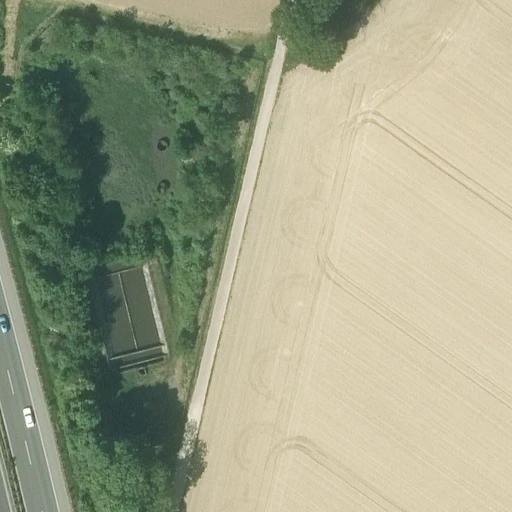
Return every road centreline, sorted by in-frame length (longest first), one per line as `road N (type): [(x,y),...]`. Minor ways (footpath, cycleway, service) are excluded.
road 1 (track): [(291,0),(173,511)]
road 2 (motorway): [(43,511),(0,333)]
